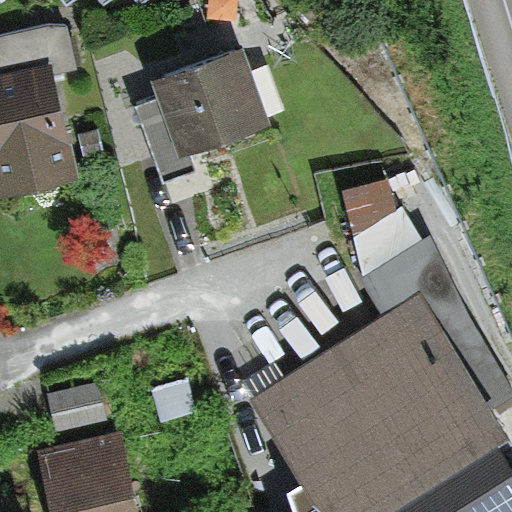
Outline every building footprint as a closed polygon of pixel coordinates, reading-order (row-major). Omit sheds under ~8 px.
[(208,0),(208,18),(237,20),(238,0),(208,0)] [(0,38),(0,73),(51,62),(54,75),(78,70),(68,26),(49,27),(0,38)] [(272,125),(243,48),(151,82),(158,98),(180,159),(190,156),(272,125)] [(54,75),(51,62),(0,73),(0,198),(79,181),(54,75)] [(196,173),(190,156),(180,159),(158,98),(135,106),(163,185),(196,173)] [(104,153),(97,129),(78,135),(85,158),(104,153)] [(364,276),(423,240),(388,179),(344,192),(364,276)] [(511,388),(431,236),(423,240),(364,276),(359,278),(383,316),(421,292),(497,416),(511,406),(511,388)] [(511,511),(511,466),(499,446),(511,442),(497,416),(421,292),(383,316),(251,401),(303,485),(287,494),(295,511),(511,511)] [(196,410),(187,379),(152,390),(162,421),(196,410)] [(97,382),(49,394),(58,432),(106,420),(97,382)] [(139,511),(120,430),(37,449),(51,511),(139,511)]
